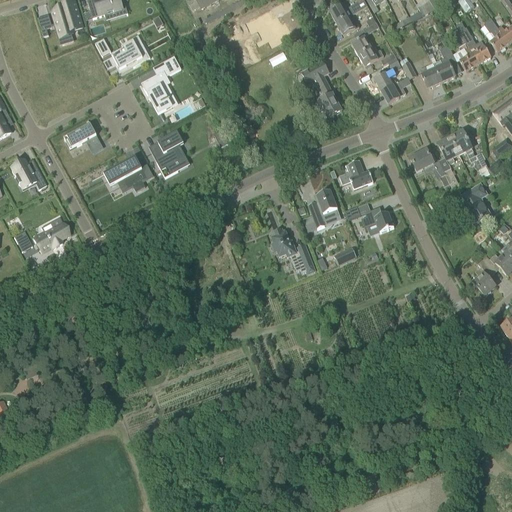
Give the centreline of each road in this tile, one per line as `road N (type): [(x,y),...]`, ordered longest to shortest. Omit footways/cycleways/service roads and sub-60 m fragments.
road 1 (tertiary): [(103,261),(259,178),(378,131)]
road 2 (residential): [(474,329),(417,226),(378,131)]
road 3 (track): [(478,336),(447,511)]
road 4 (residential): [(378,131),(301,6)]
road 5 (tertiary): [(378,131),(511,69)]
road 6 (residential): [(103,261),(36,138)]
road 7 (residential): [(36,138),(113,96),(137,140)]
